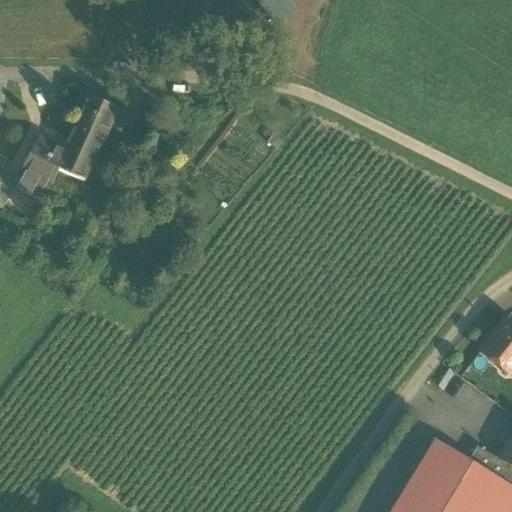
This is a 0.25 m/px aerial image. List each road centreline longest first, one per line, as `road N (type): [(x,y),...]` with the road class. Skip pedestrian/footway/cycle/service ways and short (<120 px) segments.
road 1 (track): [(511,197),(315,96),(248,75),(146,70)]
road 2 (unclassified): [(321,511),(484,298),(511,281)]
